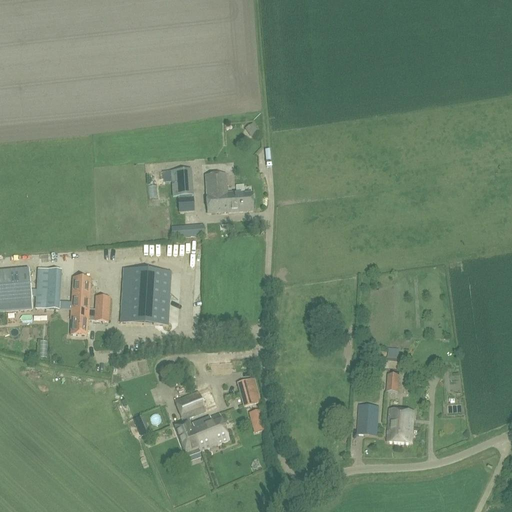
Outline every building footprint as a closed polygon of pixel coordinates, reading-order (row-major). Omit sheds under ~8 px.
[(192,171),(171,173),(172,199),(194,198),(192,171)] [(226,176),(205,178),(208,215),(228,213),(228,215),(254,213),(252,194),(244,195),(244,193),(227,194),(226,176)] [(160,202),(169,202),(169,186),(161,185),(160,202)] [(194,214),(194,200),(178,201),(179,215),(194,214)] [(155,228),(173,228),(172,208),(154,208),(155,228)] [(173,241),(205,239),(204,228),(172,230),(173,241)] [(116,247),(115,260),(127,260),(127,248),(116,247)] [(0,271),(0,314),(32,312),(29,269),(0,271)] [(124,271),(121,325),(168,328),(172,274),(124,271)] [(60,312),(61,272),(39,272),(37,312),(60,312)] [(72,322),(71,338),(87,339),(88,323),(109,324),(110,299),(96,299),(95,312),(89,312),(91,281),(73,280),(71,322),(72,322)] [(388,354),(388,361),(375,360),(374,370),(400,372),(401,362),(399,362),(399,355),(398,355),(398,351),(393,351),(393,355),(388,354)] [(400,378),(388,376),(386,394),(399,396),(400,378)] [(239,384),(248,416),(250,415),(252,424),(253,424),(255,433),(266,431),(260,411),(261,411),(252,381),(239,384)] [(175,403),(183,425),(189,422),(189,420),(217,409),(210,389),(175,403)] [(377,438),(379,409),(360,408),(358,437),(377,438)] [(390,411),(389,429),(413,431),(414,413),(390,411)] [(191,426),(189,422),(183,425),(175,428),(188,459),(201,454),(200,453),(230,441),(220,415),(191,426)] [(412,446),(413,431),(389,429),(388,444),(412,446)]
